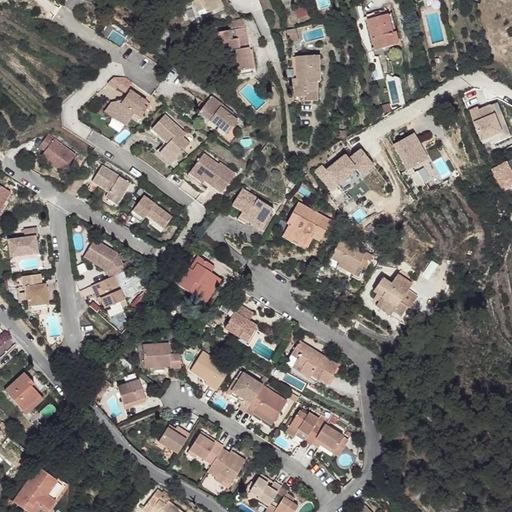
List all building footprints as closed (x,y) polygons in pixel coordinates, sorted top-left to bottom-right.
[(191,0),(193,4),(199,3),(200,8),(200,10),(219,5),(218,0),(191,0)] [(298,20),(309,16),(305,7),(295,11),(298,20)] [(373,18),(356,24),(357,28),(375,23),(373,18)] [(238,22),(239,30),(254,29),(253,20),(238,22)] [(381,21),(378,22),(384,41),(381,42),(384,53),(391,51),(381,21)] [(375,23),(357,28),(365,55),(372,53),(374,57),(384,53),(381,42),(384,41),(378,22),(375,23)] [(293,28),(285,29),(288,42),(296,40),(293,28)] [(239,30),(217,33),(218,53),(230,52),(231,72),(237,72),(256,70),(255,50),(250,50),(250,40),(255,40),(254,29),(239,30)] [(321,53),(294,54),(297,98),(312,97),(312,89),(319,88),(319,80),(324,80),(321,53)] [(113,75),(109,87),(127,94),(131,82),(113,75)] [(111,102),(105,111),(126,126),(135,113),(141,117),(151,102),(131,89),(124,99),(111,102)] [(205,105),(200,112),(225,132),(235,120),(229,116),(218,106),(220,103),(211,96),(205,105)] [(220,103),(218,106),(229,116),(231,112),(220,103)] [(468,112),(479,145),(501,137),(490,105),(468,112)] [(161,111),(150,126),(164,138),(167,140),(160,149),(172,159),(188,137),(182,132),(185,128),(161,111)] [(79,151),(51,131),(39,148),(44,153),(40,158),(62,174),(79,151)] [(429,158),(414,132),(392,145),(407,171),(429,158)] [(164,138),(157,147),(160,149),(167,140),(164,138)] [(322,165),(313,171),(330,191),(356,170),(361,177),(375,166),(361,148),(349,158),(345,154),(326,169),(322,165)] [(203,151),(190,168),(204,178),(221,190),(236,171),(220,160),(218,161),(203,151)] [(102,165),(92,182),(111,192),(107,198),(119,204),(131,182),(102,165)] [(190,168),(186,173),(201,183),(204,178),(190,168)] [(73,180),(64,191),(79,199),(86,187),(73,180)] [(0,215),(13,194),(0,186),(0,215)] [(244,208),(240,213),(262,228),(276,208),(245,186),(234,201),(244,208)] [(146,195),(135,210),(147,218),(150,214),(166,227),(174,216),(146,195)] [(289,225),(283,237),(306,250),(313,238),(319,242),(332,220),(299,202),(287,223),(289,225)] [(135,210),(132,214),(144,222),(147,218),(135,210)] [(10,240),(11,253),(22,252),(23,257),(41,254),(38,236),(41,236),(39,227),(26,229),(27,237),(10,240)] [(97,238),(86,255),(110,271),(112,278),(118,276),(128,270),(120,253),(97,238)] [(341,238),(334,251),(360,263),(366,251),(341,238)] [(268,250),(262,259),(272,266),(279,257),(268,250)] [(366,251),(360,263),(365,266),(372,254),(366,251)] [(201,253),(192,266),(196,268),(205,256),(201,253)] [(189,264),(177,281),(202,298),(212,284),(217,288),(224,277),(213,270),(208,267),(212,261),(205,256),(196,268),(192,266),(189,264)] [(212,261),(208,267),(213,270),(217,264),(212,261)] [(44,275),(24,278),(26,288),(29,288),(31,302),(32,307),(51,305),(49,286),(45,286),(44,275)] [(112,278),(94,286),(98,293),(102,292),(106,302),(110,309),(129,300),(118,276),(112,278)] [(381,302),(378,306),(394,316),(397,311),(406,316),(412,306),(403,300),(410,289),(395,279),(393,282),(383,277),(375,291),(379,294),(384,297),(381,302)] [(212,284),(202,298),(207,301),(217,288),(212,284)] [(26,288),(20,289),(22,303),(31,302),(29,288),(26,288)] [(102,292),(98,293),(102,303),(106,302),(102,292)] [(235,310),(225,325),(241,335),(243,332),(248,335),(256,322),(249,318),(244,315),(249,307),(236,299),(230,307),(235,310)] [(249,307),(244,315),(249,318),(254,310),(249,307)] [(341,308),(332,321),(338,325),(347,312),(341,308)] [(243,332),(241,335),(250,341),(260,325),(256,322),(248,335),(243,332)] [(300,337),(289,354),(297,359),(294,363),(311,373),(314,370),(320,374),(328,379),(339,361),(324,352),(322,354),(317,351),(315,353),(311,351),(314,346),(300,337)] [(169,341),(142,342),(145,365),(153,364),(164,364),(170,363),(170,366),(181,365),(179,348),(170,348),(169,341)] [(314,346),(311,351),(315,353),(317,351),(322,354),(324,352),(314,346)] [(206,351),(193,370),(214,384),(212,386),(219,390),(233,369),(206,351)] [(27,369),(8,387),(27,408),(44,391),(42,389),(35,382),(31,378),(34,375),(27,369)] [(243,402),(239,408),(246,413),(248,409),(264,385),(243,371),(231,389),(242,397),(239,400),(243,402)] [(100,380),(102,384),(107,388),(113,384),(105,376),(100,380)] [(139,380),(118,387),(126,410),(135,407),(135,405),(133,401),(145,397),(139,380)] [(102,384),(94,391),(99,396),(107,388),(102,384)] [(264,385),(248,409),(255,414),(256,412),(274,424),(289,401),(264,385)] [(231,389),(228,392),(239,400),(242,397),(231,389)] [(44,391),(27,408),(30,411),(47,394),(44,391)] [(145,397),(133,401),(135,405),(147,400),(145,397)] [(256,412),(255,414),(272,426),(274,424),(256,412)] [(295,412),(283,431),(290,436),(293,432),(303,438),(300,443),(307,446),(308,445),(319,429),(312,424),(314,421),(304,415),(302,417),(295,412)] [(170,425),(168,428),(181,436),(183,433),(170,425)] [(319,429),(308,445),(315,450),(316,447),(318,444),(331,452),(340,438),(324,426),(321,425),(319,429)] [(168,428),(160,442),(177,454),(191,434),(185,430),(183,433),(181,436),(168,428)] [(283,431),(281,434),(288,439),(290,436),(283,431)] [(200,432),(188,450),(197,456),(211,465),(222,449),(224,446),(216,440),(215,442),(207,436),(200,432)] [(293,432),(290,436),(300,443),(303,438),(293,432)] [(331,452),(329,455),(334,459),(345,441),(340,438),(331,452)] [(318,444),(316,447),(329,455),(331,452),(318,444)] [(209,469),(207,473),(215,478),(228,487),(246,461),(231,451),(229,453),(222,449),(211,465),(209,469)] [(197,456),(194,460),(209,469),(211,465),(197,456)] [(41,468),(15,500),(29,511),(32,509),(36,511),(50,511),(52,509),(59,502),(50,496),(59,483),(41,468)] [(258,474),(255,478),(264,484),(263,486),(268,489),(272,483),(258,474)] [(215,478),(213,481),(226,489),(228,487),(215,478)] [(255,478),(246,490),(256,497),(254,499),(266,506),(279,486),(273,482),(272,483),(268,489),(263,486),(264,484),(255,478)] [(59,483),(50,496),(59,502),(70,488),(61,482),(59,483)] [(246,490),(244,495),(264,508),(266,506),(254,499),(256,497),(246,490)] [(289,500),(283,496),(272,511),(292,511),(294,510),(289,506),(286,504),(289,500)] [(156,499),(144,511),(145,511),(154,511),(156,511),(181,511),(171,503),(166,508),(156,499)]
